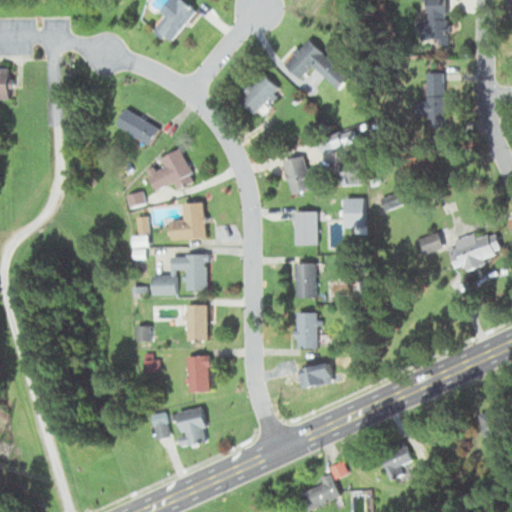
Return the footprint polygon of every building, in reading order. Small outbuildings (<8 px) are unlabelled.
[(161,0),(169,6),(153,26),(172,39),(195,7),(185,0),(161,0)] [(337,88),(348,76),(308,38),(284,63),(300,78),(312,65),(337,88)] [(0,97),(8,97),(8,67),(0,66),(0,97)] [(278,87),(264,73),(240,97),(255,111),(278,87)] [(158,128),(126,106),(115,123),(147,144),(158,128)] [(194,181),(180,148),(159,156),(163,166),(148,172),(155,189),(173,181),(176,188),(194,181)] [(283,159),(291,193),(321,186),(316,166),(307,168),(304,154),(283,159)] [(205,237),(203,201),(182,202),(183,219),(170,220),(171,239),(205,237)] [(317,244),(317,211),(295,211),(295,244),(317,244)] [(448,242),(456,272),(486,264),(485,258),(500,255),(493,230),(448,242)] [(410,241),(417,258),(443,248),(437,231),(410,241)] [(185,290),(206,290),(206,254),(175,254),(175,270),(185,270),(185,290)] [(315,298),(315,263),(296,263),(296,298),(315,298)] [(206,339),(206,304),(186,304),(186,339),(206,339)] [(317,348),(317,312),(296,312),(296,348),(317,348)] [(209,355),(188,355),(188,392),(209,392),(209,355)] [(175,411),(181,445),(207,440),(201,407),(175,411)] [(498,420),(486,422),(489,434),(500,432),(498,420)] [(400,464),(411,459),(405,446),(381,458),(390,479),(403,473),(400,464)] [(298,490),(306,509),(340,495),(332,476),(298,490)]
